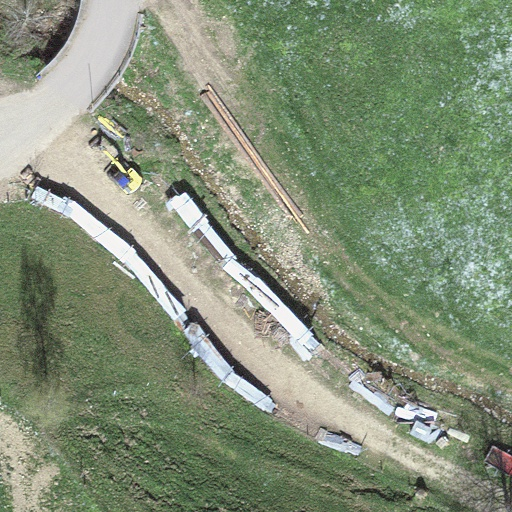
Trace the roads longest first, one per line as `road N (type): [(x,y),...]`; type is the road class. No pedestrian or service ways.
road 1 (track): [(511,501),(326,399),(251,336),(160,241),(22,126)]
road 2 (track): [(0,144),(84,68),(112,0)]
